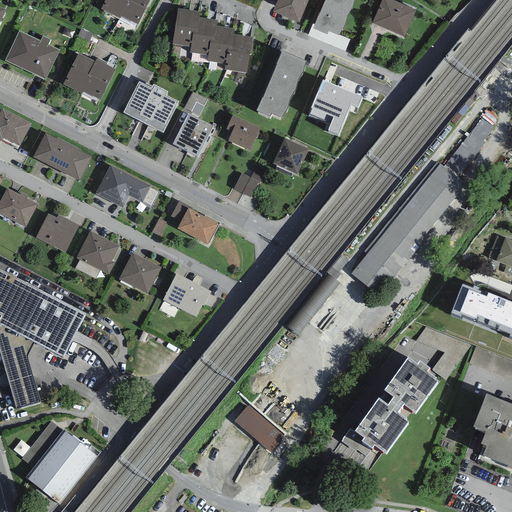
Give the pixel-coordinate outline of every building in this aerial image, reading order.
[(149,0),(106,0),(102,12),(137,28),(149,0)] [(307,0),(275,0),(272,7),(300,19),(307,0)] [(353,0),(322,0),(313,24),(339,35),(353,0)] [(416,9),(395,0),(382,0),(373,22),(404,35),(416,9)] [(199,14),(178,11),(173,46),(190,48),(189,55),(208,58),(207,63),(225,66),(224,71),(246,75),(251,41),(234,38),(235,33),(217,30),(217,24),(198,21),(199,14)] [(40,43),(20,33),(5,64),(45,83),(59,53),(48,48),(51,42),(42,38),(40,43)] [(346,52),(350,41),(332,34),(328,45),(346,52)] [(95,65),(78,56),(64,85),(99,102),(114,71),(96,63),(95,65)] [(305,66),(282,56),(257,115),(270,121),(271,117),(282,122),(287,112),(290,101),(295,95),(298,84),(303,77),(305,66)] [(365,81),(333,68),(321,96),(354,109),(365,81)] [(151,92),(139,86),(123,116),(162,136),(177,106),(165,99),(167,96),(153,89),(151,92)] [(32,128),(2,113),(0,117),(0,144),(2,145),(3,142),(20,150),(32,128)] [(214,129),(188,116),(173,147),(198,160),(214,129)] [(233,116),(227,130),(233,133),(228,143),(249,154),(261,130),(233,116)] [(496,128),(482,117),(442,166),(439,163),(349,273),(377,295),(465,187),(454,178),(496,128)] [(325,128),(303,119),(296,134),(318,144),(325,128)] [(91,161),(81,155),(82,153),(57,141),(56,142),(45,137),(33,160),(79,183),(91,161)] [(308,151),(285,141),(274,166),(297,176),(308,151)] [(151,188),(110,167),(95,195),(123,209),(129,198),(142,205),(151,188)] [(251,179),(243,175),(235,190),(251,198),(263,176),(255,171),(251,179)] [(37,206),(7,190),(0,203),(0,215),(25,229),(37,206)] [(218,226),(188,210),(178,230),(208,246),(218,226)] [(56,219),(48,215),(36,240),(65,254),(79,227),(58,216),(56,219)] [(154,236),(162,239),(168,226),(160,222),(154,236)] [(118,247),(90,233),(76,260),(108,276),(114,264),(111,262),(118,247)] [(511,243),(505,240),(496,262),(511,268),(511,243)] [(161,269),(132,255),(118,281),(147,296),(161,269)] [(84,316),(0,273),(0,355),(16,412),(41,404),(28,356),(34,344),(63,359),(84,316)] [(211,293),(176,276),(163,303),(196,319),(202,307),(203,308),(211,293)] [(340,284),(330,276),(289,329),(299,336),(340,284)] [(511,307),(462,289),(451,318),(511,341),(511,307)] [(443,354),(435,376),(454,382),(467,344),(424,330),(418,346),(443,354)] [(417,373),(408,366),(385,398),(394,404),(390,409),(400,416),(403,412),(412,418),(413,417),(415,419),(437,388),(435,387),(435,386),(427,380),(429,377),(419,369),(417,373)] [(511,410),(486,400),(473,432),(486,437),(481,450),(486,452),(482,461),(507,471),(507,472),(511,473),(511,410)] [(398,420),(400,416),(390,409),(388,413),(378,406),(356,436),(350,430),(341,442),(355,453),(357,451),(366,458),(368,454),(372,457),(374,453),(382,459),(383,458),(386,460),(408,429),(405,427),(407,426),(398,420)] [(284,438),(248,407),(235,422),(270,453),(284,438)] [(33,470),(63,432),(51,422),(21,460),(33,470)] [(96,458),(63,432),(33,470),(26,479),(59,505),(96,458)] [(29,448),(21,442),(14,451),(22,457),(29,448)]
